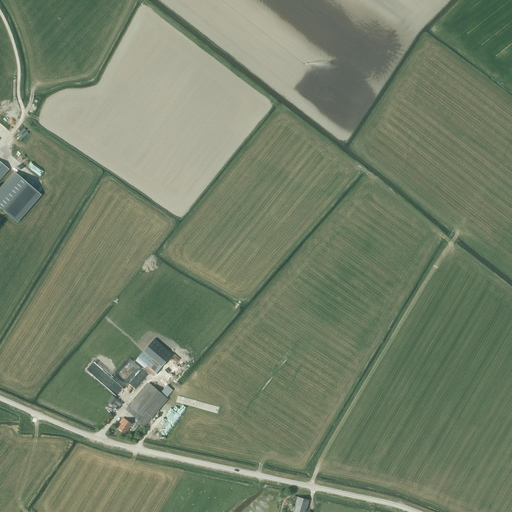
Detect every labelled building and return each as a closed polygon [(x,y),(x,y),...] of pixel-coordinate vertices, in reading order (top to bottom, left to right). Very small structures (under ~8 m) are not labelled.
[(14,171),(0,187),(0,180),(9,170),(0,161),(0,207),(18,223),(42,195),(14,171)] [(155,362),(162,367),(172,355),(154,339),(143,351),(155,362)] [(158,376),(161,371),(159,370),(162,367),(143,351),(135,361),(154,376),(156,374),(158,376)] [(160,393),(149,383),(126,410),(138,420),(134,424),(132,422),(131,423),(123,418),(120,423),(121,424),(118,428),(125,433),(126,431),(127,431),(130,427),(133,429),(133,428),(135,429),(141,422),(145,426),(168,399),(166,398),(173,390),(167,385),(160,393)] [(108,402),(113,406),(118,410),(120,407),(120,406),(122,403),(117,400),(112,396),(108,402)] [(173,400),(168,406),(187,423),(192,417),(173,400)] [(305,511),(309,500),(294,496),(293,501),(296,502),(292,511),(305,511)]
